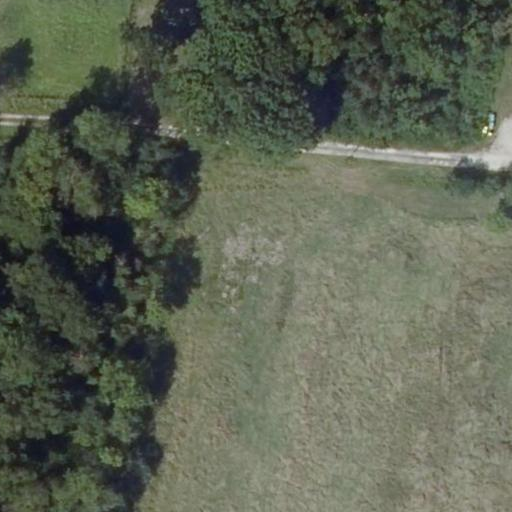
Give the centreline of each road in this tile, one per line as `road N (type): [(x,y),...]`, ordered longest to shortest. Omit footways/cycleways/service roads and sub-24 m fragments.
road 1 (unclassified): [(511,170),(187,136)]
road 2 (unclassified): [(187,136),(0,122)]
road 3 (residential): [(142,0),(161,25),(187,136)]
